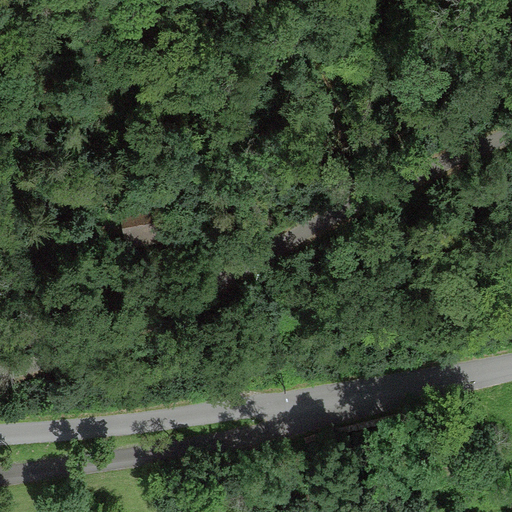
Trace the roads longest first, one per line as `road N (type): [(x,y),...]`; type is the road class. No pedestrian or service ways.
road 1 (unclassified): [(511,134),(0,369)]
road 2 (unclassified): [(511,370),(355,399),(0,433)]
